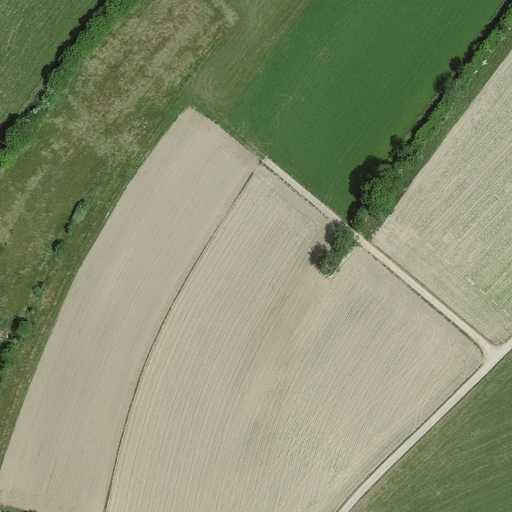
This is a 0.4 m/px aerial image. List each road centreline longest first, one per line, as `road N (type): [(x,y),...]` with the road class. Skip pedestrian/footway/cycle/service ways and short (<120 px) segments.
road 1 (track): [(267,160),(497,354)]
road 2 (track): [(340,511),(511,341)]
